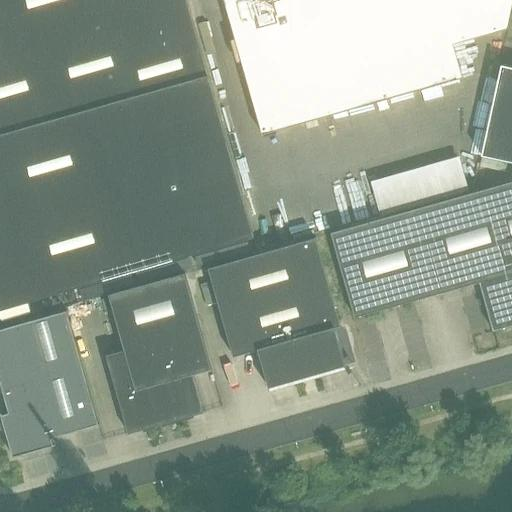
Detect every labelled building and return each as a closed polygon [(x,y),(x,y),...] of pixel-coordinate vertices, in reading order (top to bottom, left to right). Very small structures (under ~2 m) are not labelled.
[(0,0),(0,306),(0,308),(254,236),(186,0),(0,0)] [(511,0),(223,0),(262,134),(463,77),(453,43),(507,28),(511,4),(511,0)] [(511,66),(501,64),(481,155),(511,161),(511,66)] [(298,137),(284,143),(290,155),(303,150),(298,137)] [(493,330),(511,324),(511,181),(472,192),(331,232),(354,317),(479,282),(493,330)] [(258,349),(269,387),(345,365),(335,327),(340,325),(315,237),(208,268),(233,356),(258,349)] [(142,429),(193,415),(203,412),(193,374),(212,368),(185,274),(185,272),(108,294),(124,349),(106,355),(128,433),(142,429)] [(1,413),(13,456),(53,445),(51,437),(99,424),(66,310),(0,328),(0,381),(9,412),(2,414),(2,413),(1,413)] [(22,460),(30,482),(72,466),(64,444),(22,460)]
